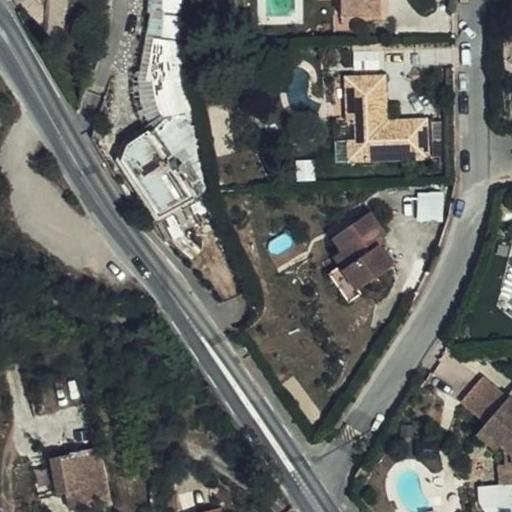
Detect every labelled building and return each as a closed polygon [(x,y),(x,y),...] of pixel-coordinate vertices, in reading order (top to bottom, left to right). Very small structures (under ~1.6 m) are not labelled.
[(150,0),(151,11),(171,15),(181,15),(181,0),(150,0)] [(382,0),(341,0),(342,16),(383,15),(382,0)] [(171,15),(151,11),(151,15),(148,35),(153,40),(148,81),(159,83),(160,100),(169,120),(155,130),(131,147),(126,160),(161,214),(206,192),(191,112),(183,92),(179,76),(178,62),(181,20),(181,15),(171,15)] [(153,40),(148,35),(142,72),(141,91),(146,114),(155,130),(169,120),(160,100),(159,83),(148,81),(153,40)] [(387,123),(386,77),(351,78),(348,79),(349,124),(356,124),(356,141),(357,162),(429,160),(427,122),(387,123)] [(421,190),(418,215),(442,217),(444,193),(421,190)] [(184,231),(199,224),(191,208),(175,217),(184,231)] [(344,271),(358,292),(393,267),(381,249),(377,242),(384,237),(386,236),(370,214),(335,239),(344,252),(353,265),(344,271)] [(377,242),(381,249),(387,243),(384,237),(377,242)] [(344,252),(334,258),(341,266),(344,271),(353,265),(344,252)] [(350,304),(350,303),(362,296),(358,292),(344,271),(341,266),(330,275),(350,304)] [(511,455),(511,401),(485,379),(463,405),(487,426),(483,430),(501,446),(511,456),(511,455)] [(501,446),(483,430),(477,437),(495,453),(501,446)] [(100,448),(71,455),(71,456),(52,460),(59,496),(68,494),(72,511),(111,505),(112,504),(100,448)] [(500,487),(511,485),(511,455),(511,456),(506,456),(506,465),(498,466),(500,487)]
